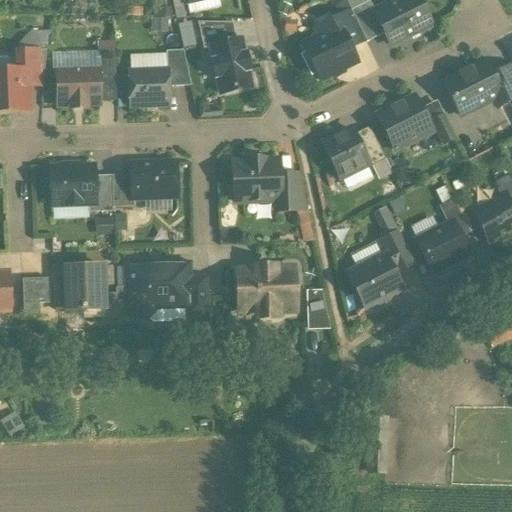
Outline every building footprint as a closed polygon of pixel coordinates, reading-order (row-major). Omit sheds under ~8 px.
[(369,2),(368,2),(366,0),(345,0),(351,11),(350,11),(365,42),(366,43),(384,34),(373,13),(374,12),(369,2)] [(430,25),(416,0),(399,0),(374,12),(373,13),(384,34),(389,46),(430,25)] [(350,11),(314,29),(319,38),(339,28),(350,49),(365,42),(350,11)] [(182,26),(188,48),(199,45),(194,23),(182,26)] [(197,24),(203,51),(210,49),(210,48),(235,42),(232,24),(197,24)] [(319,38),(302,47),(319,81),(356,63),(350,49),(339,28),(319,38)] [(217,78),(220,95),(250,89),(246,72),(248,71),(245,56),(243,56),(239,41),(235,42),(210,48),(210,49),(213,62),(211,63),(214,78),(217,78)] [(116,102),(114,50),(97,51),(98,71),(99,103),(116,102)] [(46,51),(18,52),(19,72),(20,88),(26,88),(42,87),(46,51)] [(183,51),(166,52),(166,72),(168,72),(168,88),(190,87),(183,51)] [(484,63),(443,84),(460,117),(496,99),(501,96),(491,75),(484,63)] [(511,64),(511,65),(491,75),(501,96),(496,99),(500,109),(511,102),(511,64)] [(98,71),(84,71),(84,67),(69,68),(70,72),(56,72),(57,106),(99,105),(99,103),(98,71)] [(19,72),(0,72),(0,112),(26,111),(25,102),(26,102),(26,88),(20,88),(19,72)] [(166,72),(128,73),(129,107),(169,106),(168,88),(168,72),(166,72)] [(414,99),(377,117),(394,151),(431,132),(414,99)] [(444,117),(431,123),(442,144),(455,138),(444,117)] [(385,160),(369,128),(353,136),(368,165),(367,166),(368,168),(385,160)] [(353,136),(350,130),(322,145),(340,179),(367,166),(368,165),(353,136)] [(264,160),(247,161),(247,163),(233,164),(234,202),(276,201),(280,201),(279,177),(279,162),(264,162),(264,160)] [(175,164),(130,166),(131,175),(131,199),(133,199),(176,198),(175,164)] [(94,167),(50,169),(52,207),(88,205),(95,205),(94,177),(94,167)] [(131,175),(111,176),(112,208),(133,207),(133,199),(131,199),(131,175)] [(300,175),(279,177),(280,201),(276,201),(277,212),(307,211),(300,175)] [(111,176),(94,177),(95,205),(88,205),(88,213),(112,212),(112,208),(111,176)] [(511,205),(508,197),(474,214),(489,244),(511,232),(511,205)] [(454,201),(439,208),(447,223),(449,226),(452,225),(459,239),(470,234),(461,216),(454,201)] [(179,210),(179,202),(154,203),(154,212),(179,210)] [(101,235),(132,233),(131,216),(101,218),(101,235)] [(391,220),(380,225),(387,238),(398,233),(391,220)] [(449,226),(416,243),(432,273),(467,255),(459,239),(452,225),(449,226)] [(387,238),(379,242),(386,256),(384,257),(392,272),(397,269),(399,273),(414,265),(398,233),(387,238)] [(384,257),(348,275),(365,308),(376,302),(377,303),(389,297),(388,296),(401,290),(392,272),(384,257)] [(171,264),(143,265),(141,267),(127,268),(128,308),(128,309),(131,309),(131,312),(138,317),(146,317),(152,311),(152,308),(171,307),(188,307),(189,307),(188,280),(188,265),(173,266),(171,264)] [(103,267),(65,268),(65,278),(55,279),(56,311),(81,310),(81,311),(82,311),(83,320),(105,319),(104,294),(103,267)] [(273,269),(257,270),(257,272),(238,273),(240,313),(258,312),(258,318),(276,317),(276,311),(294,311),(292,271),(274,271),(273,269)] [(0,312),(8,312),(7,274),(0,273),(0,312)] [(48,279),(22,280),(23,305),(39,304),(49,304),(48,279)] [(208,279),(188,280),(189,307),(188,307),(188,315),(210,315),(208,279)] [(128,288),(115,288),(116,294),(116,308),(128,308),(128,288)] [(321,291),(306,292),(308,328),(329,327),(321,291)] [(116,294),(104,294),(105,319),(117,318),(116,308),(116,294)] [(39,315),(39,304),(23,305),(23,316),(39,315)] [(171,307),(152,308),(152,311),(146,317),(153,322),(172,321),(171,307)] [(511,326),(508,318),(484,328),(495,351),(511,343),(511,326)]
